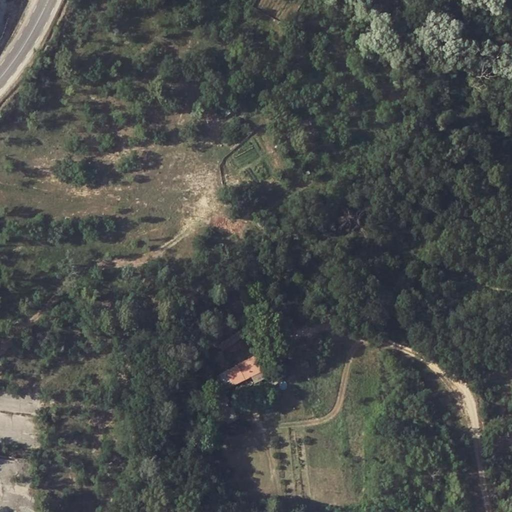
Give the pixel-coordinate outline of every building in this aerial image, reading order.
[(234,109),(228,102),(221,107),(226,115),(234,109)] [(222,118),(226,115),(221,107),(220,105),(214,109),(222,118)] [(273,365),(265,349),(257,354),(265,369),(273,365)] [(265,369),(257,354),(246,359),(249,366),(242,370),(239,363),(214,376),(220,386),(237,384),(252,376),(255,381),(268,375),(265,369)] [(249,366),(246,359),(239,363),(242,370),(249,366)] [(225,388),(205,399),(210,409),(218,406),(226,402),(232,400),(225,388)] [(226,402),(218,406),(227,424),(238,418),(232,407),(229,408),(226,402)]
